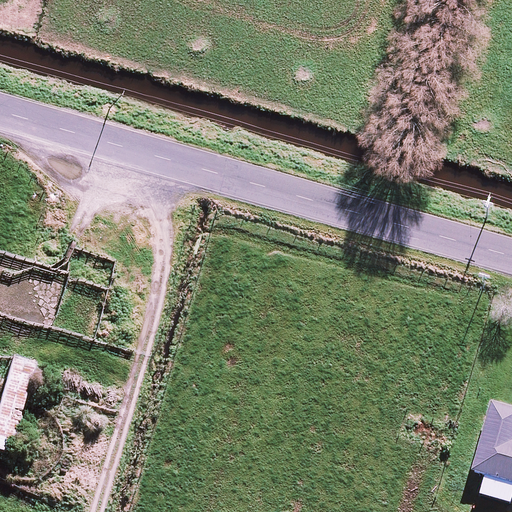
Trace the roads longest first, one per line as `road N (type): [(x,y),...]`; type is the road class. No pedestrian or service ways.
road 1 (unclassified): [(0,107),(511,254)]
road 2 (track): [(98,511),(149,334),(173,160)]
